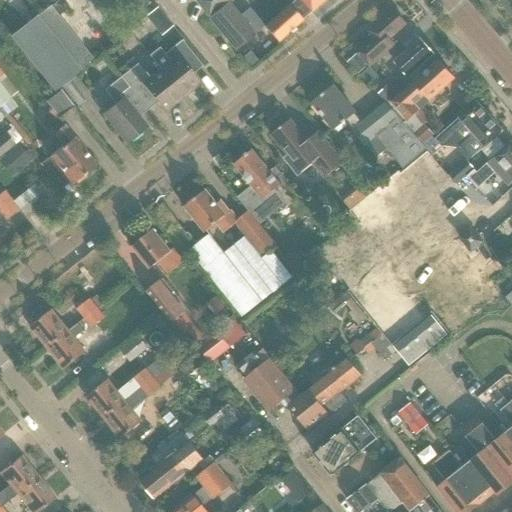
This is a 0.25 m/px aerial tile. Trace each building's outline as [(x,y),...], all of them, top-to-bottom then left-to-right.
[(130,0),(139,11),(149,3),(146,0),(130,0)] [(197,0),(195,2),(208,17),(228,0),(197,0)] [(294,0),(264,26),(277,42),(302,20),(310,12),(316,18),(337,0),(294,0)] [(209,19),(235,51),(254,34),(228,3),(209,19)] [(13,37),(56,90),(93,60),(51,7),(13,37)] [(371,66),(396,45),(392,39),(407,25),(393,10),(369,32),(375,39),(359,53),(371,66)] [(383,90),(392,99),(393,101),(425,72),(420,67),(434,55),(420,40),(395,62),(404,72),(383,90)] [(149,57),(160,70),(183,99),(201,84),(193,75),(203,67),(182,41),(165,55),(160,48),(149,57)] [(347,62),(358,74),(368,65),(357,53),(347,62)] [(392,99),(390,101),(407,121),(405,123),(414,133),(424,124),(416,114),(421,109),(413,100),(422,92),(430,101),(455,78),(439,60),(425,72),(393,101),(392,99)] [(160,70),(149,79),(138,64),(121,78),(130,88),(148,111),(157,104),(165,113),(183,99),(160,70)] [(110,71),(95,80),(101,88),(115,80),(110,71)] [(62,87),(77,106),(91,95),(75,76),(62,87)] [(148,111),(130,88),(121,78),(105,91),(116,105),(104,115),(127,144),(147,128),(146,127),(145,127),(138,119),(148,111)] [(0,108),(12,99),(0,82),(0,108)] [(402,169),(425,150),(386,103),(362,122),(355,114),(356,113),(335,85),(313,103),(334,130),(346,121),(353,129),(351,130),(365,147),(377,137),(402,169)] [(74,108),(75,108),(62,91),(48,103),(60,119),(74,108)] [(477,102),(459,118),(460,119),(436,140),(443,147),(456,136),(455,134),(459,131),(467,139),(462,144),(473,156),(485,146),(486,147),(503,131),(477,102)] [(319,132),(312,137),(308,140),(291,119),(272,135),(289,156),(285,158),(299,175),(314,163),(325,178),(344,163),(319,132)] [(79,184),(87,178),(85,176),(97,167),(75,139),(74,139),(64,127),(55,134),(65,147),(52,158),(74,185),(78,182),(79,184)] [(7,133),(0,137),(0,156),(16,144),(7,133)] [(475,168),(466,176),(478,189),(497,172),(508,185),(511,181),(511,141),(494,158),(488,162),(478,172),(475,168)] [(235,164),(253,187),(240,197),(260,222),(285,202),(274,189),(280,185),(253,150),(235,164)] [(468,160),(450,175),(457,183),(475,168),(468,160)] [(20,194),(0,209),(0,211),(7,220),(19,210),(41,193),(33,183),(20,194)] [(0,194),(0,209),(20,194),(13,185),(5,192),(4,191),(0,194)] [(225,233),(237,223),(239,221),(239,220),(231,211),(230,212),(221,201),(217,204),(206,190),(195,198),(194,197),(187,202),(188,204),(185,206),(206,232),(217,223),(225,233)] [(239,221),(237,223),(250,239),(228,257),(210,234),(198,244),(189,232),(181,238),(190,250),(189,251),(242,317),(293,276),(273,250),(277,247),(249,212),(239,220),(239,221)] [(472,228),(461,237),(473,250),(483,241),(472,228)] [(153,230),(132,247),(150,268),(160,261),(167,269),(178,260),(153,230)] [(104,268),(113,278),(123,269),(115,259),(104,268)] [(147,291),(173,322),(188,309),(162,279),(147,291)] [(207,303),(215,314),(225,307),(216,296),(207,303)] [(86,318),(98,308),(91,299),(79,308),(86,318)] [(105,318),(98,308),(86,318),(93,327),(105,318)] [(53,311),(32,328),(49,349),(70,332),(69,331),(53,311)] [(108,334),(118,347),(137,332),(127,319),(108,334)] [(69,331),(70,332),(49,349),(65,370),(87,353),(74,338),(83,330),(78,323),(69,331)] [(121,349),(130,361),(148,347),(138,335),(121,349)] [(199,348),(207,361),(228,348),(220,335),(199,348)] [(311,381),(315,387),(310,391),(324,408),(323,409),(328,415),(329,417),(349,401),(341,392),(362,376),(349,360),(348,359),(337,368),(335,367),(333,368),(335,370),(325,378),(321,374),(311,381)] [(328,415),(323,409),(324,408),(310,391),(302,397),(272,360),(246,381),(271,411),(285,400),(309,431),(328,415)] [(104,418),(155,378),(147,368),(133,379),(118,392),(109,380),(88,398),(104,418)] [(149,397),(162,387),(155,378),(104,418),(121,439),(142,422),(133,411),(149,397)] [(399,411),(416,434),(428,424),(411,402),(399,411)] [(501,410),(511,423),(511,427),(506,433),(511,440),(511,406),(509,403),(501,410)] [(218,404),(204,415),(212,426),(226,415),(218,404)] [(359,416),(314,452),(332,475),(378,439),(359,416)] [(511,475),(511,440),(506,433),(497,440),(478,416),(470,423),(511,475)] [(461,430),(480,453),(472,460),(497,491),(511,479),(511,475),(470,423),(461,430)] [(161,467),(141,483),(154,499),(186,473),(187,474),(205,460),(182,433),(152,457),(161,467)] [(472,460),(464,467),(450,451),(433,465),(446,481),(438,488),(456,511),(471,511),(497,491),(472,460)] [(11,485),(0,494),(0,507),(1,508),(18,494),(39,477),(22,456),(1,474),(11,485)] [(416,508),(430,497),(431,497),(402,460),(369,485),(389,511),(392,511),(404,502),(412,511),(416,508)] [(207,511),(203,507),(213,498),(214,498),(231,484),(216,464),(198,479),(205,487),(192,497),(191,495),(183,502),(185,504),(174,511),(207,511)] [(18,494),(32,511),(38,511),(56,498),(39,477),(18,494)] [(386,511),(379,501),(368,486),(349,500),(357,511),(363,511),(371,507),(375,511),(386,511)] [(416,508),(418,511),(416,511),(440,511),(430,497),(416,508)]
